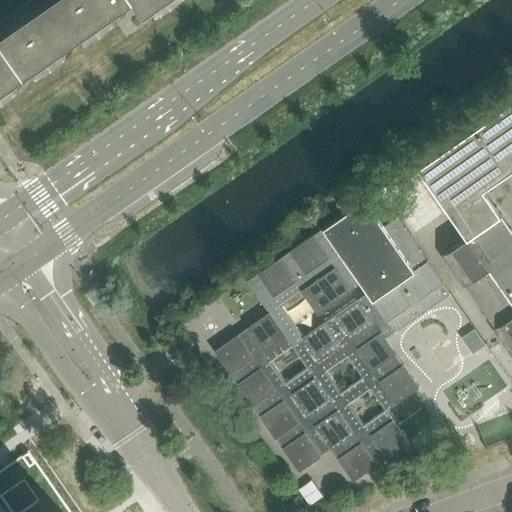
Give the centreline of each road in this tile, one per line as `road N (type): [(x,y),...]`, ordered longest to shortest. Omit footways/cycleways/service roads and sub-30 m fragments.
road 1 (secondary): [(26,260),(403,0)]
road 2 (secondary): [(310,0),(0,220)]
road 3 (residential): [(0,278),(104,417),(135,436)]
road 4 (residential): [(135,436),(120,393),(26,260)]
